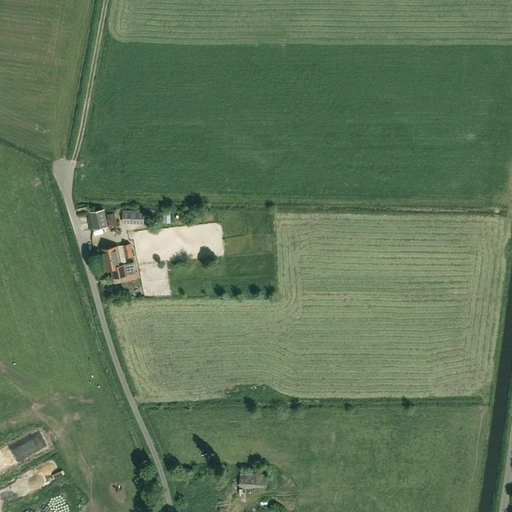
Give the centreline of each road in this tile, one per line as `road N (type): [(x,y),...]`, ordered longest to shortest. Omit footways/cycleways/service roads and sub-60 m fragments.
road 1 (unclassified): [(171,511),(98,310),(62,171)]
road 2 (track): [(62,171),(76,159),(106,0)]
